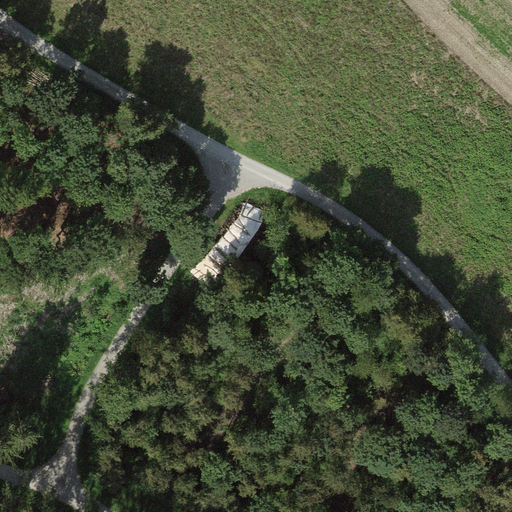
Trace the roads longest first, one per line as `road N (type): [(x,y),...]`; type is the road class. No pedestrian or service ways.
road 1 (track): [(511,390),(421,279),(366,230),(239,162),(0,13)]
road 2 (track): [(239,162),(92,384),(60,490)]
